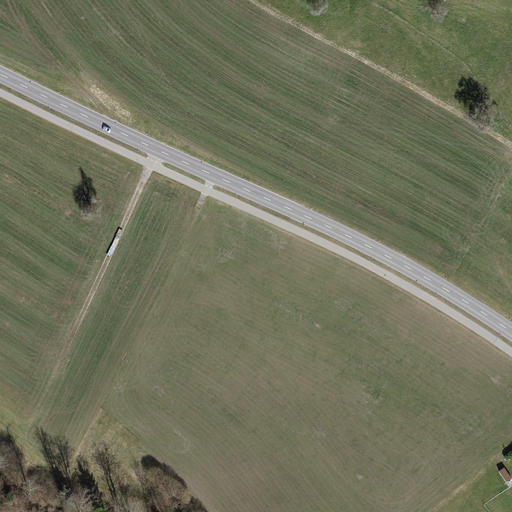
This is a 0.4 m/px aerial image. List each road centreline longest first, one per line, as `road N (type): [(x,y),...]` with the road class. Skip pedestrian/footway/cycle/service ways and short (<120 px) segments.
road 1 (secondary): [(0,74),(345,234),(511,331)]
road 2 (track): [(158,150),(27,438)]
